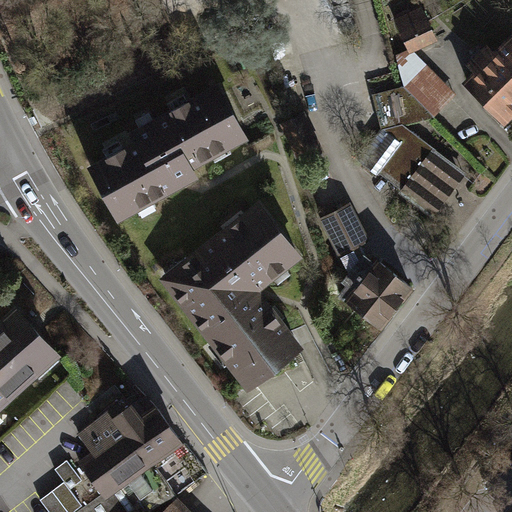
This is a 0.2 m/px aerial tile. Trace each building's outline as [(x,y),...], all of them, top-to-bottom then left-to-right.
[(435,41),(418,7),(391,19),(406,52),(412,50),(435,41)] [(470,71),(459,82),(503,125),(511,115),(511,32),(509,29),(488,50),(482,44),(462,64),(470,71)] [(455,95),(412,50),(406,52),(388,69),(433,116),(455,95)] [(201,175),(195,166),(250,136),(220,81),(129,130),(134,139),(88,164),(118,220),(201,175)] [(301,113),(276,125),(292,158),(317,145),(301,113)] [(471,176),(398,121),(389,133),(383,129),(359,162),(378,176),(381,172),(440,216),(471,176)] [(304,256),(259,199),(161,276),(250,390),(304,347),(260,291),(304,256)] [(346,201),(316,217),(335,252),(365,237),(346,201)] [(412,286),(375,259),(372,262),(360,253),(338,281),(343,284),(335,295),(379,329),(412,286)] [(0,412),(65,355),(17,302),(0,317),(0,412)] [(155,511),(174,497),(201,477),(133,389),(77,432),(86,444),(55,467),(65,481),(40,499),(49,511),(136,511),(137,511),(155,511)] [(187,511),(174,497),(155,511),(137,511),(136,511),(187,511)]
